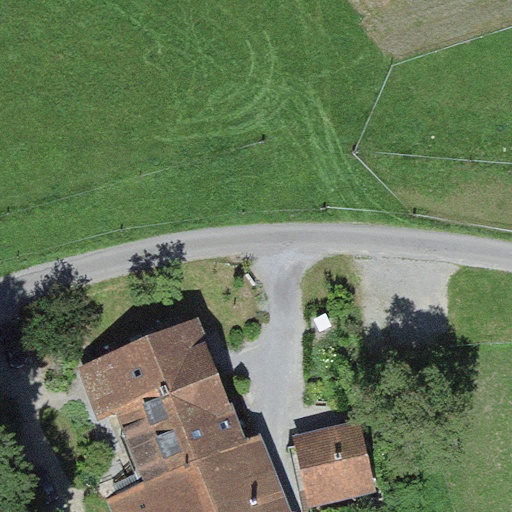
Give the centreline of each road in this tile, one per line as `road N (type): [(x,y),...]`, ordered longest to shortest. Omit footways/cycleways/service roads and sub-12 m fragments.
road 1 (track): [(0,302),(98,266),(295,241)]
road 2 (unclassified): [(295,241),(396,243),(511,260)]
